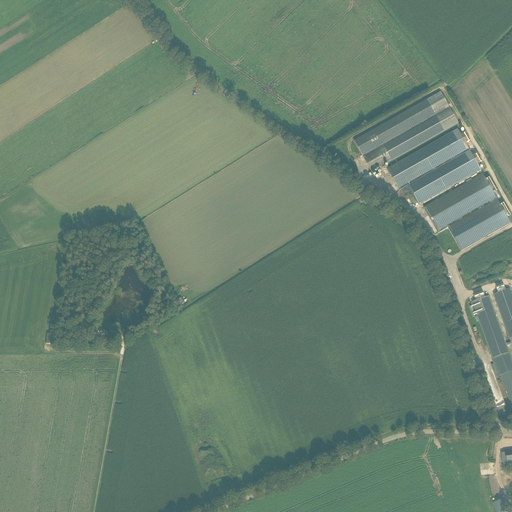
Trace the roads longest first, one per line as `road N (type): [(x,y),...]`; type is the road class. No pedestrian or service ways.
road 1 (unclassified): [(501,433),(433,257),(405,219),(185,62),(132,0)]
road 2 (unclassified): [(215,511),(388,439),(431,430),(501,433)]
